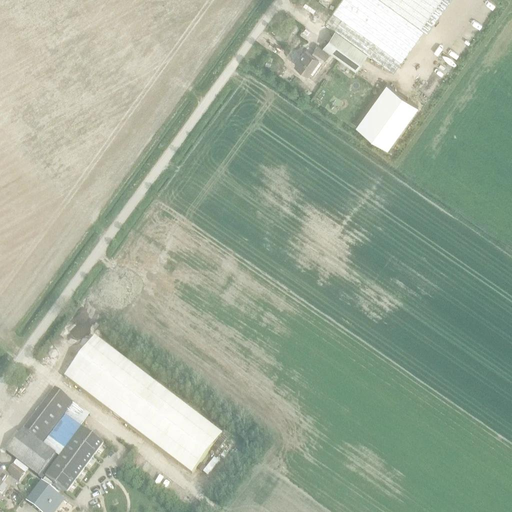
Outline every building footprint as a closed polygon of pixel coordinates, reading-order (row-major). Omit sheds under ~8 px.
[(423,30),(426,32),(449,0),(341,0),(325,23),(334,30),(323,46),(323,47),(322,49),(317,46),(313,51),(312,54),(306,50),(295,65),(307,74),(320,56),(324,59),(328,54),(328,53),(329,51),(354,69),(366,53),(393,72),(423,30)] [(441,35),(433,47),(442,53),(450,42),(441,35)] [(387,83),(355,126),(387,149),(418,106),(387,83)] [(64,378),(191,475),(222,435),(94,337),(64,378)] [(55,389),(6,453),(28,469),(41,480),(58,457),(59,458),(45,477),(66,493),(103,444),(81,428),(89,416),(74,404),(55,389)] [(153,462),(156,472),(162,471),(159,460),(153,462)] [(18,482),(28,470),(16,461),(7,474),(18,482)] [(169,468),(163,470),(165,481),(171,479),(169,468)] [(41,482),(26,502),(38,511),(44,511),(58,494),(41,482)]
